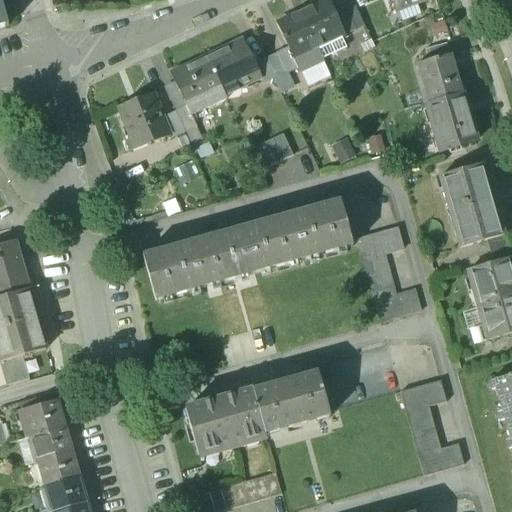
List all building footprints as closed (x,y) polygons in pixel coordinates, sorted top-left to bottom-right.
[(0,0),(0,30),(8,28),(0,0)] [(328,2),(311,10),(312,12),(302,17),(317,49),(338,39),(344,37),(335,17),(328,2)] [(346,11),(335,17),(344,37),(356,31),(346,11)] [(302,17),(292,21),(291,19),(277,26),(288,49),(294,60),(317,49),(302,17)] [(338,39),(317,49),(321,59),(343,49),(338,39)] [(243,43),(207,59),(222,91),(236,85),(238,89),(260,79),(254,65),(243,43)] [(446,45),(425,51),(428,62),(449,56),(446,45)] [(288,49),(276,55),(286,75),(299,69),(294,60),(288,49)] [(299,69),(321,59),(317,49),(294,60),(299,69)] [(274,80),(286,75),(276,55),(265,61),(274,80)] [(428,62),(417,66),(428,105),(462,95),(451,56),(449,56),(428,62)] [(207,59),(171,76),(175,84),(186,109),(188,113),(189,112),(205,105),(210,102),(208,98),(222,91),(207,59)] [(265,61),(265,60),(254,65),(260,79),(263,86),(274,80),(265,61)] [(176,113),(186,109),(175,84),(165,89),(176,113)] [(227,102),(222,91),(208,98),(210,102),(205,105),(208,111),(227,102)] [(428,105),(426,106),(440,153),(477,142),(462,95),(428,105)] [(162,120),(153,96),(119,109),(131,141),(127,143),(131,154),(169,138),(162,120)] [(197,128),(189,112),(188,113),(186,109),(176,113),(175,114),(184,134),(197,128)] [(175,114),(162,120),(169,138),(170,141),(184,134),(175,114)] [(283,136),(251,151),(261,173),(293,158),(283,136)] [(504,237),(483,166),(440,178),(461,250),(486,243),(504,237)] [(340,203),(290,217),(303,262),(352,248),(340,203)] [(290,217),(241,230),(254,276),(303,262),(290,217)] [(241,230),(193,244),(205,289),(254,276),(241,230)] [(397,230),(367,239),(373,259),(384,256),(384,257),(403,251),(397,230)] [(504,237),(486,243),(493,265),(510,260),(511,259),(511,244),(509,236),(504,237)] [(384,256),(373,259),(367,239),(357,242),(369,283),(390,278),(384,257),(384,256)] [(14,244),(0,247),(0,300),(28,293),(14,244)] [(193,244),(143,258),(156,303),(205,289),(193,244)] [(493,265),(467,273),(483,328),(469,332),(473,347),(511,335),(511,266),(510,260),(493,265)] [(390,278),(369,283),(380,325),(391,322),(385,302),(396,299),(395,298),(390,278)] [(0,300),(0,364),(22,358),(45,352),(28,293),(0,300)] [(415,293),(395,298),(396,299),(385,302),(391,322),(421,314),(415,293)] [(22,358),(0,364),(0,366),(6,388),(29,381),(22,358)] [(317,374),(252,392),(265,437),(329,419),(317,374)] [(511,375),(507,377),(508,378),(489,384),(492,392),(496,391),(503,414),(498,415),(501,423),(505,422),(511,441),(506,443),(509,451),(511,450),(511,375)] [(440,383),(400,395),(406,416),(429,409),(446,404),(440,383)] [(252,392),(185,411),(198,457),(265,438),(265,437),(252,392)] [(56,395),(33,401),(35,409),(58,402),(56,395)] [(35,409),(23,413),(31,440),(66,430),(58,402),(35,409)] [(429,409),(406,416),(411,437),(434,430),(429,409)] [(1,424),(0,424),(0,448),(8,446),(8,445),(5,446),(0,428),(0,425),(2,425),(1,424)] [(66,430),(31,440),(38,465),(73,455),(66,430)] [(434,430),(411,437),(417,458),(440,451),(434,430)] [(440,451),(417,458),(423,479),(464,467),(458,446),(440,451)] [(73,455),(38,465),(45,490),(80,480),(73,455)] [(275,476),(187,501),(190,511),(229,511),(281,497),(275,476)] [(80,480),(45,490),(51,511),(62,511),(87,505),(80,480)]
